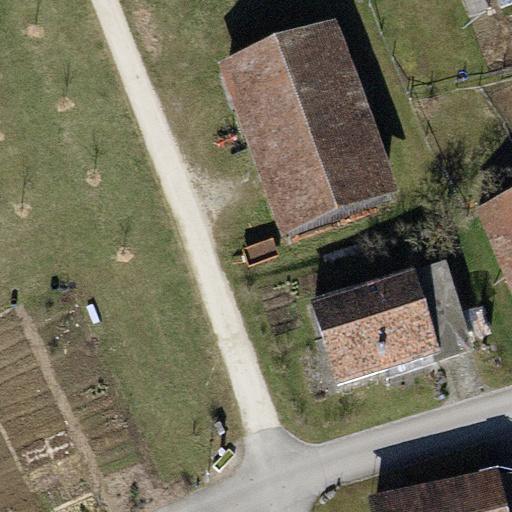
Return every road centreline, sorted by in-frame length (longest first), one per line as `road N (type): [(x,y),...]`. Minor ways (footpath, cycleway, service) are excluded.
road 1 (residential): [(106,0),(286,487)]
road 2 (residential): [(511,415),(286,487)]
